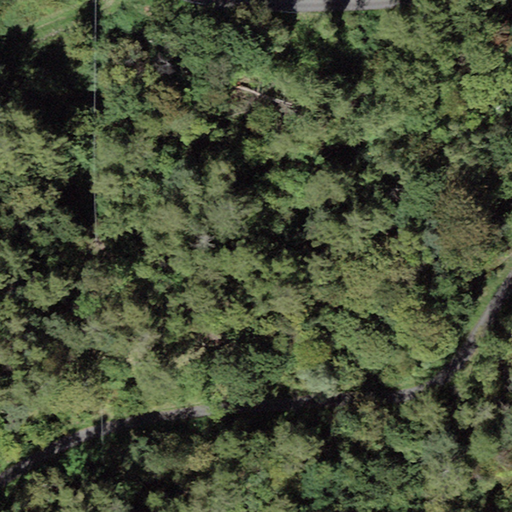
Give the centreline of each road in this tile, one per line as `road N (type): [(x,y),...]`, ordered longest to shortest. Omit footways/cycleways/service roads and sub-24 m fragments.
road 1 (unclassified): [(0,485),(144,410),(280,403),(419,365),(511,250)]
road 2 (unclassified): [(378,0),(338,11),(222,8),(202,0)]
